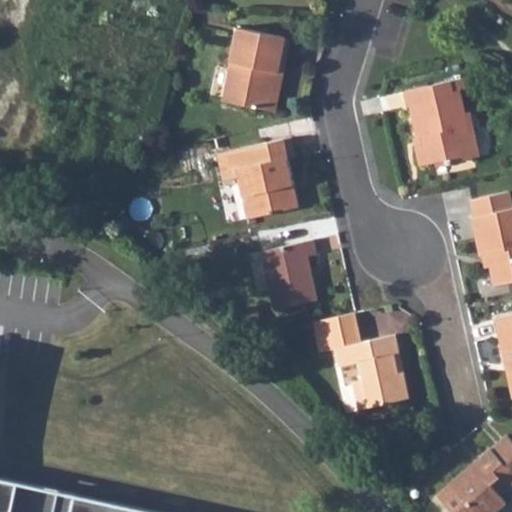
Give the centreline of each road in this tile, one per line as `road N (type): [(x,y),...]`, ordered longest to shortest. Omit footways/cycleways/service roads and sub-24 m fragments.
road 1 (residential): [(367,0),(340,103),(363,210),(385,244),(435,285),(467,409)]
road 2 (residential): [(110,278),(267,389),(384,511)]
